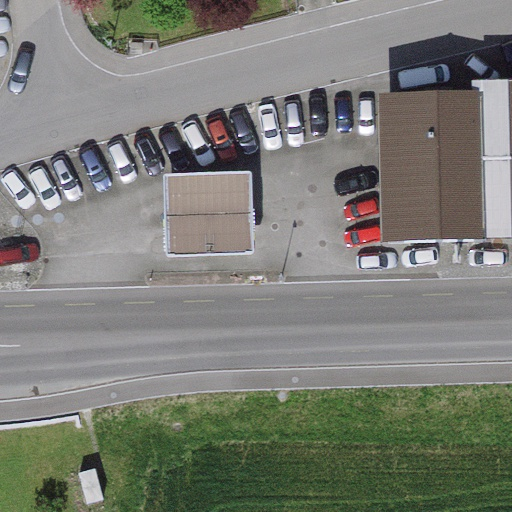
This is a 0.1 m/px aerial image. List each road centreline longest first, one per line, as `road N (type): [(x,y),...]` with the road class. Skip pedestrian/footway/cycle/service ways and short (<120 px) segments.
road 1 (primary): [(511,333),(0,346)]
road 2 (residential): [(58,126),(511,20)]
road 3 (residential): [(33,0),(58,126)]
